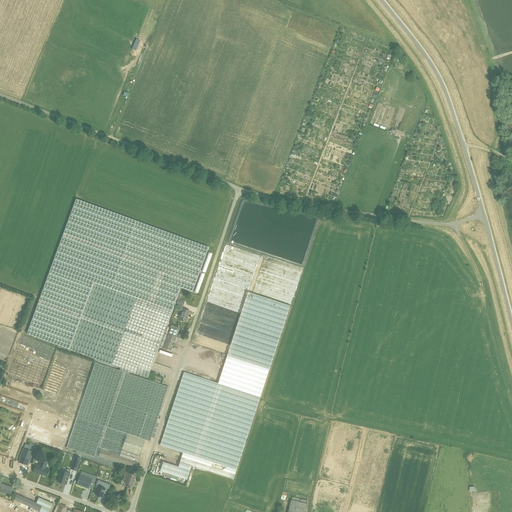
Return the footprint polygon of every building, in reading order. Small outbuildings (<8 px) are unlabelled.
[(39,298),(26,336),(57,347),(120,368),(129,371),(148,378),(158,348),(158,347),(170,351),(177,330),(166,325),(171,310),(170,309),(178,286),(190,290),(206,245),(76,197),(39,296),(39,298)] [(202,270),(195,290),(199,292),(206,272),(202,270)] [(248,292),(218,383),(184,372),(160,445),(183,453),(180,462),(233,479),(260,397),(290,305),(248,292)] [(186,322),(190,311),(182,308),(178,319),(186,322)] [(77,417),(66,447),(98,458),(98,456),(131,468),(133,464),(136,465),(137,461),(138,459),(144,440),(150,441),(168,387),(148,380),(147,380),(129,374),(129,371),(120,368),(120,370),(95,362),(91,375),(77,417)] [(30,443),(29,445),(25,444),(24,448),(23,447),(18,462),(28,466),(33,451),(34,447),(35,445),(30,443)] [(35,449),(32,455),(30,462),(34,464),(39,450),(35,449)] [(75,456),(71,468),(76,470),(80,458),(75,456)] [(45,476),(46,476),(49,469),(45,468),(48,462),(41,459),(39,465),(36,464),(33,471),(42,475),(42,476),(45,477),(45,476)] [(62,483),(66,484),(67,480),(68,480),(67,480),(68,477),(69,477),(69,476),(68,476),(71,470),(67,469),(66,472),(60,470),(58,475),(59,475),(57,481),(62,483)] [(134,480),(135,475),(125,472),(123,481),(125,481),(125,483),(128,484),(127,487),(132,489),(135,480),(134,480)] [(80,474),(76,484),(88,488),(89,488),(91,483),(93,484),(95,478),(91,476),(90,478),(81,474),(80,474)] [(105,489),(109,490),(111,484),(98,480),(96,485),(100,487),(99,489),(97,488),(95,494),(96,494),(100,496),(102,496),(103,492),(104,492),(103,492),(104,490),(105,489)] [(10,494),(13,488),(0,482),(0,490),(0,491),(0,490),(0,491),(4,494),(5,492),(10,494)] [(39,511),(49,511),(53,503),(40,497),(37,503),(35,502),(35,503),(17,496),(16,501),(40,511),(39,511)] [(294,497),(294,500),(291,500),(287,511),(304,511),(306,504),(305,503),(306,500),(294,497)]
